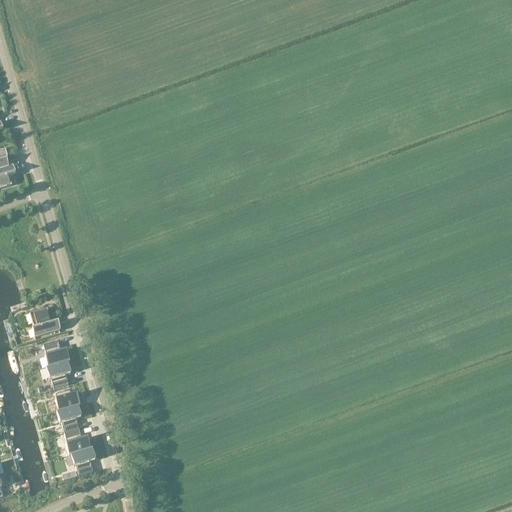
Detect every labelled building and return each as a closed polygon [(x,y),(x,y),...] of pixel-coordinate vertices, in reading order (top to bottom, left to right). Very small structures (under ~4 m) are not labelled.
[(12,167),(7,168),(7,169),(0,170),(0,189),(11,187),(8,179),(6,180),(6,177),(14,175),(12,167)] [(46,309),(28,315),(33,330),(31,331),(33,339),(59,331),(57,323),(49,326),(47,321),(49,321),(46,309)] [(56,343),(42,347),(45,358),(43,358),(47,369),(66,364),(68,364),(65,352),(59,353),(56,343)] [(47,369),(45,369),(48,381),(50,381),(53,391),(67,387),(64,376),(69,375),(66,364),(47,369)] [(56,401),(54,402),(57,413),(77,407),(77,408),(79,407),(75,396),(70,397),(69,392),(54,396),(56,401)] [(57,413),(55,413),(58,425),(60,424),(63,435),(77,431),(75,420),(80,419),(77,408),(77,407),(57,413)] [(77,431),(63,435),(66,445),(64,446),(68,457),(70,457),(69,456),(89,451),(89,450),(86,440),(80,441),(77,431)] [(89,451),(69,456),(70,457),(73,468),(74,467),(77,477),(82,476),(81,471),(90,468),(89,463),(94,461),(91,450),(89,450),(89,451)]
